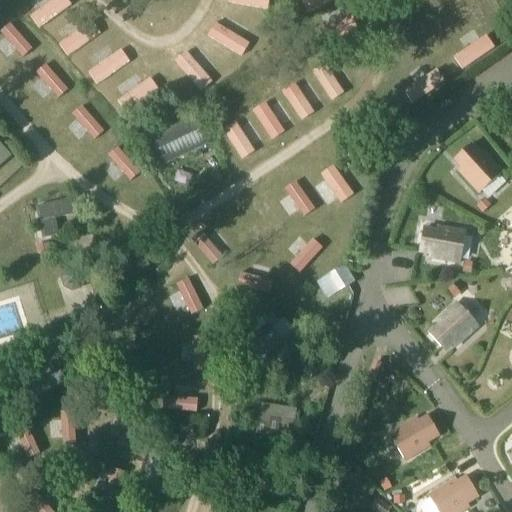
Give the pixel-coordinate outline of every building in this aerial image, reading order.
[(208,142),(194,113),(146,136),(160,165),(208,142)] [(130,138),(143,132),(136,119),(124,126),(130,138)] [(0,165),(11,156),(0,143),(0,165)] [(480,154),(471,145),(457,157),(464,165),(458,171),(479,194),(502,173),(483,152),(480,154)] [(75,197),(34,207),(41,238),(57,235),(53,218),(79,212),(75,197)] [(476,207),(482,213),(491,205),(485,199),(476,207)] [(460,263),(466,232),(437,227),(437,231),(424,229),(420,247),(431,249),(429,258),(460,263)] [(150,268),(137,245),(105,263),(118,286),(150,268)] [(464,261),(462,272),(471,274),(473,262),(464,261)] [(353,282),(343,267),(327,277),(337,292),(353,282)] [(60,285),(66,315),(96,309),(91,280),(60,285)] [(447,290),(455,299),(461,293),(453,285),(447,290)] [(439,325),(434,329),(429,334),(441,348),(449,341),(455,348),(478,326),(457,303),(436,322),(439,325)] [(284,343),(268,323),(261,316),(245,329),(252,337),(234,351),(249,371),(284,343)] [(297,407),(257,401),(255,414),(258,414),(255,433),(279,436),(278,443),(290,445),(294,420),(295,420),(297,407)] [(417,418),(389,434),(405,461),(430,447),(428,443),(439,437),(430,421),(421,426),(417,418)] [(269,483),(272,471),(274,472),(277,459),(242,449),(240,449),(237,462),(239,462),(236,473),(269,483)] [(163,495),(167,483),(171,470),(175,458),(151,451),(140,488),(163,495)] [(387,478),(378,482),(383,492),(392,488),(387,478)] [(428,495),(438,511),(461,511),(469,507),(467,504),(478,497),(469,481),(460,486),(455,479),(428,495)]
